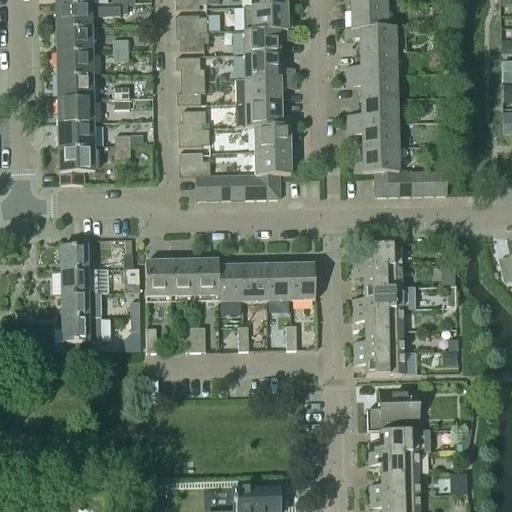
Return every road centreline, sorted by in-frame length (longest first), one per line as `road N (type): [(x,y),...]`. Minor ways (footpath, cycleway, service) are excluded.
road 1 (residential): [(318,0),(316,132),(330,167),(332,223)]
road 2 (residential): [(165,222),(163,0)]
road 3 (residential): [(25,207),(15,0)]
road 4 (residential): [(152,371),(334,369)]
road 5 (residential): [(332,223),(511,220)]
road 6 (residential): [(165,222),(332,223)]
road 7 (residential): [(334,369),(332,223)]
road 8 (residential): [(25,207),(134,210),(165,222)]
road 9 (residential): [(336,511),(334,369)]
